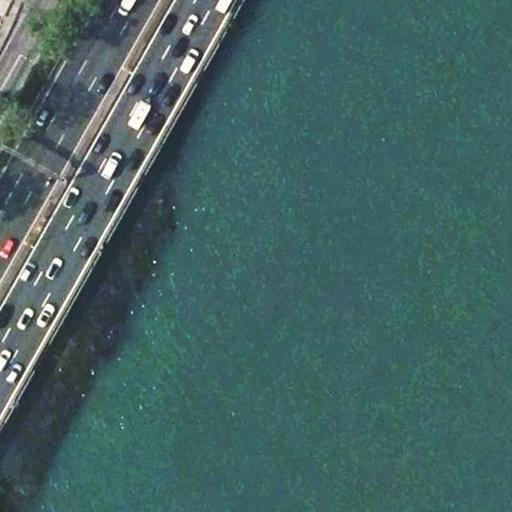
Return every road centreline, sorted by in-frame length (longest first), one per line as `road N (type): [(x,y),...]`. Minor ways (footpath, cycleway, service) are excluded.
road 1 (trunk): [(0,362),(204,0)]
road 2 (trunk): [(131,0),(0,233)]
